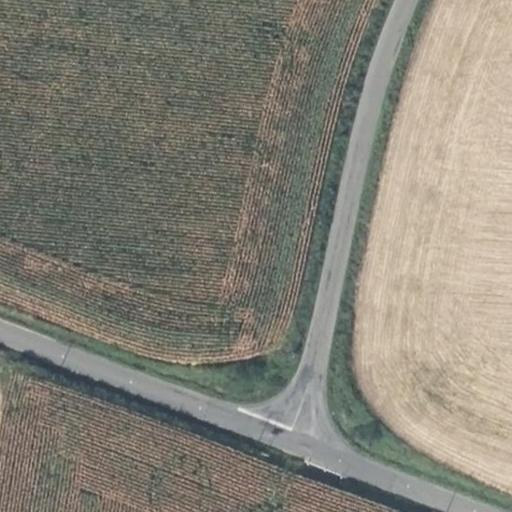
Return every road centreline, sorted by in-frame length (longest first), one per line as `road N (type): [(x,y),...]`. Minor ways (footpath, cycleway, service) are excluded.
road 1 (unclassified): [(406,0),(371,102),(320,341),(289,442)]
road 2 (tertiary): [(0,331),(289,442)]
road 3 (tertiary): [(289,442),(475,511)]
